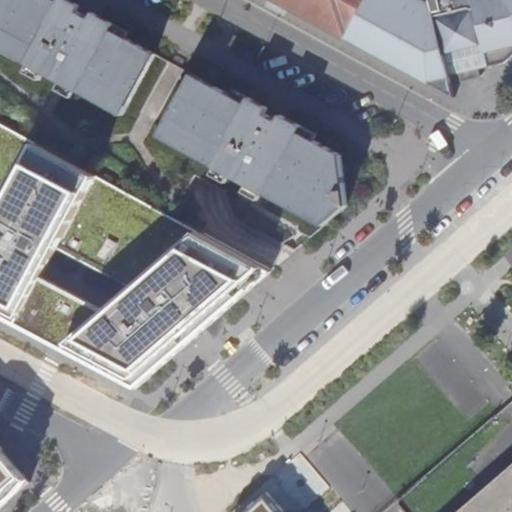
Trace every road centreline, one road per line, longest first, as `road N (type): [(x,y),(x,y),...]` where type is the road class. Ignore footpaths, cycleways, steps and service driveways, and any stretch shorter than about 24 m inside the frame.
road 1 (residential): [(484,159),(231,381),(109,458)]
road 2 (unclassified): [(213,0),(444,128),(484,159)]
road 3 (residential): [(0,399),(109,458)]
